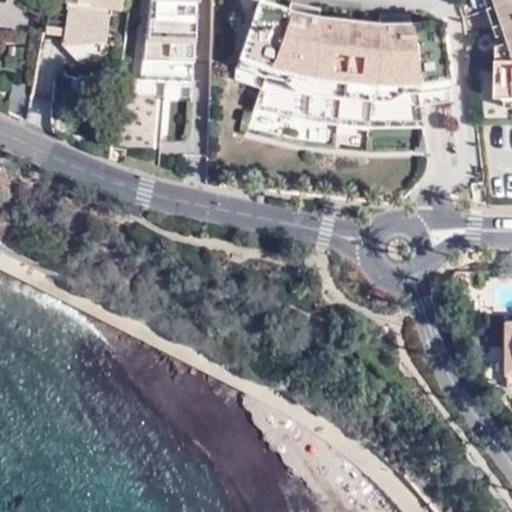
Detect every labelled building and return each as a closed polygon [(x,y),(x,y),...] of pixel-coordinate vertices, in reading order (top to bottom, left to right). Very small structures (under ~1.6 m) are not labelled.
[(148,0),(146,79),(193,81),(196,0),(148,0)] [(286,7),(263,0),(255,0),(233,63),(231,85),(257,94),(249,114),(324,128),(348,130),(420,130),(417,109),(447,105),(445,82),(450,81),(442,18),(410,20),(410,22),(396,22),(379,22),(339,18),(321,16),(303,13),(285,8),(286,7)] [(484,0),(496,36),(506,32),(494,0),(484,0)] [(498,54),(497,98),(507,98),(511,97),(511,0),(494,0),(506,32),(509,40),(507,41),(508,55),(498,54)] [(507,41),(498,44),(498,54),(508,55),(507,41)] [(26,121),(32,91),(34,87),(15,83),(8,114),(26,121)] [(32,91),(26,121),(46,129),(50,97),(32,91)] [(357,169),(339,169),(343,201),(361,201),(357,169)]
